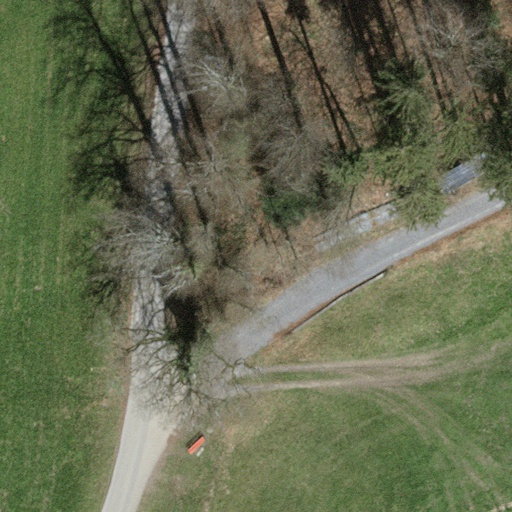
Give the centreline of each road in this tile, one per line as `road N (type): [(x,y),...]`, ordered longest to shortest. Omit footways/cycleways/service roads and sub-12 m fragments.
road 1 (track): [(167,413),(187,0)]
road 2 (track): [(511,225),(167,413)]
